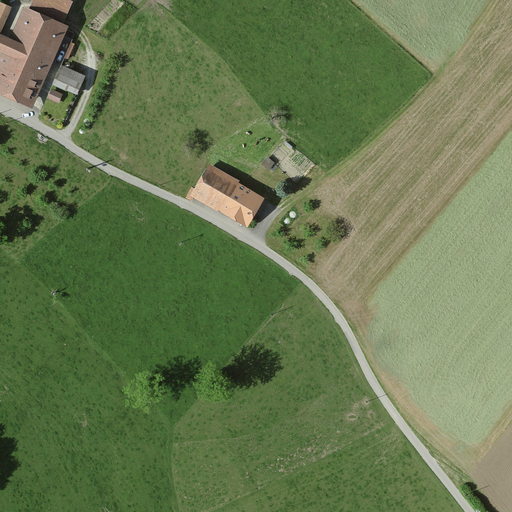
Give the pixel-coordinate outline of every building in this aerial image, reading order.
[(10,38),(0,33),(0,94),(32,108),(67,26),(62,24),(72,1),(70,0),(32,0),(28,9),(23,6),(10,38)] [(0,30),(1,31),(11,6),(0,1),(0,30)] [(86,77),(59,67),(52,87),(79,97),(86,77)] [(62,95),(50,90),(46,100),(57,105),(62,95)] [(238,180),(207,163),(189,197),(249,229),(265,199),(237,183),(238,180)]
